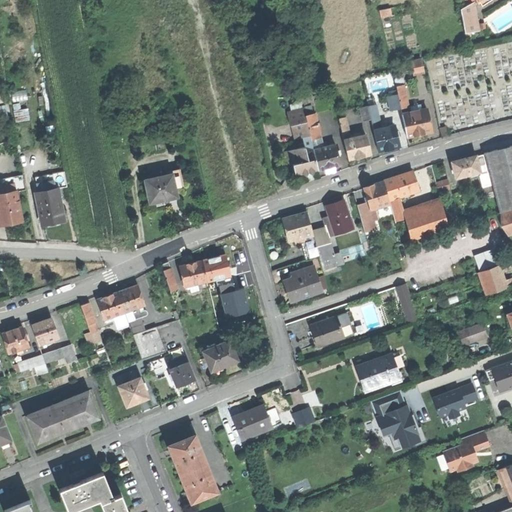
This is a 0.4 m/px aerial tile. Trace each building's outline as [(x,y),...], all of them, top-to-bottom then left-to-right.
[(460,3),(464,30),(474,28),(470,1),(460,3)] [(379,11),(381,20),(388,19),(386,9),(379,11)] [(286,38),(288,44),(298,42),(296,35),(286,38)] [(411,61),(414,74),(424,72),(422,59),(411,61)] [(399,100),(401,107),(409,105),(405,84),(396,86),(399,100)] [(402,112),(401,107),(399,100),(392,101),(395,113),(402,112)] [(313,104),(304,106),(306,113),(315,111),(313,104)] [(364,120),(372,118),(370,110),(369,105),(361,106),(364,120)] [(403,113),(407,135),(419,133),(432,130),(428,108),(423,109),(415,111),(413,111),(403,113)] [(285,127),(289,126),(308,121),(306,115),(304,109),(281,115),(285,127)] [(372,118),(374,128),(378,127),(377,121),(380,121),(378,109),(370,110),(372,118)] [(315,112),(306,115),(308,121),(311,134),(312,140),(320,138),(319,134),(320,133),(315,112)] [(339,117),(342,131),(348,129),(345,116),(339,117)] [(292,139),(311,134),(308,121),(289,126),(292,139)] [(374,128),(378,150),(389,148),(399,146),(394,124),(378,127),(374,128)] [(446,126),(440,127),(441,135),(448,134),(446,126)] [(344,139),(349,159),(359,156),(370,154),(366,134),(359,136),(351,138),(344,139)] [(335,144),(314,149),(320,169),(326,168),(327,173),(331,172),(335,171),(334,167),(341,165),(335,144)] [(511,144),(484,152),(484,153),(489,172),(494,195),(499,212),(511,207),(511,144)] [(314,176),(321,174),(320,169),(314,149),(308,151),(307,146),(298,149),(301,161),(305,175),(306,178),(314,176)] [(484,153),(476,155),(480,170),(481,174),(489,172),(484,153)] [(452,161),(456,176),(471,173),(480,170),(476,155),(476,154),(464,158),(452,161)] [(296,177),(305,175),(301,161),(292,163),(296,177)] [(147,179),(152,201),(166,198),(180,195),(178,186),(186,185),(182,168),(175,169),(170,174),(147,179)] [(397,176),(384,180),(389,198),(397,196),(419,189),(413,171),(397,176)] [(494,195),(489,172),(481,174),(487,196),(494,195)] [(31,181),(34,196),(58,191),(66,190),(63,174),(31,181)] [(440,180),(443,189),(450,188),(448,178),(440,180)] [(363,187),(370,209),(389,202),(382,181),(372,184),(363,187)] [(0,191),(0,197),(16,195),(15,188),(0,191)] [(34,196),(41,228),(52,225),(65,223),(62,209),(59,210),(57,203),(61,203),(58,191),(34,196)] [(0,197),(0,225),(0,227),(10,225),(22,223),(16,195),(0,197)] [(404,219),(397,196),(389,198),(396,221),(404,219)] [(324,217),(326,226),(329,236),(352,229),(343,200),(334,203),(326,205),(330,216),(324,217)] [(442,203),(404,215),(411,240),(449,228),(442,203)] [(511,207),(499,212),(500,225),(508,235),(511,234),(511,207)] [(390,209),(380,212),(382,219),(389,217),(390,221),(387,222),(393,243),(401,240),(390,209)] [(289,241),(299,238),(312,234),(311,231),(305,212),(292,216),(282,219),(289,241)] [(326,226),(311,231),(312,234),(316,246),(331,242),(329,236),(326,226)] [(299,238),(305,258),(318,254),(316,246),(312,234),(299,238)] [(335,255),(331,242),(316,246),(318,254),(320,260),(335,255)] [(479,269),(498,263),(492,248),(474,254),(479,269)] [(202,260),(207,281),(215,279),(217,285),(229,282),(227,276),(230,275),(225,255),(212,258),(202,260)] [(202,282),(207,281),(202,260),(190,263),(180,266),(184,286),(190,284),(202,282)] [(170,292),(178,289),(168,262),(160,265),(170,292)] [(479,271),(487,294),(507,287),(504,280),(500,267),(499,264),(479,271)] [(288,291),(291,300),(320,290),(312,266),(292,273),(293,277),(284,280),(288,291)] [(204,289),(202,282),(190,284),(191,289),(195,288),(196,291),(204,289)] [(397,285),(407,321),(418,318),(408,282),(397,285)] [(237,289),(216,294),(223,320),(254,312),(247,284),(236,287),(237,289)] [(118,292),(125,312),(133,309),(141,306),(145,305),(138,285),(127,289),(118,292)] [(105,319),(125,312),(118,292),(107,296),(98,299),(105,319)] [(88,302),(80,305),(87,326),(96,322),(88,302)] [(129,324),(125,312),(105,319),(106,323),(114,321),(116,329),(129,324)] [(134,324),(137,333),(156,326),(153,317),(134,324)] [(313,341),(315,346),(344,337),(339,324),(336,325),(334,317),(312,324),(315,334),(311,335),(313,341)] [(31,325),(38,345),(44,342),(51,340),(58,338),(51,318),(40,322),(31,325)] [(454,333),(459,346),(494,333),(489,320),(454,333)] [(98,329),(96,322),(87,326),(90,332),(98,329)] [(2,333),(9,353),(16,351),(22,349),(29,346),(28,342),(24,330),(22,326),(11,330),(2,333)] [(202,351),(211,373),(226,366),(240,360),(230,339),(202,351)] [(53,346),(51,340),(44,342),(47,348),(53,346)] [(70,345),(61,348),(65,357),(67,363),(75,360),(70,345)] [(42,355),(45,364),(65,357),(61,348),(42,355)] [(362,377),(367,390),(391,380),(392,383),(402,379),(392,353),(358,367),(362,377)] [(47,370),(45,364),(42,355),(31,359),(34,367),(37,374),(47,370)] [(171,370),(177,386),(186,383),(195,379),(186,356),(178,359),(181,366),(171,370)] [(20,372),(34,367),(31,359),(17,364),(20,372)] [(511,359),(486,369),(489,379),(495,377),(500,392),(511,387),(511,359)] [(117,382),(127,407),(137,403),(149,398),(140,378),(125,384),(123,379),(117,382)] [(472,382),(434,397),(442,416),(447,414),(450,420),(461,415),(460,411),(467,408),(465,404),(479,398),(472,382)] [(401,388),(371,400),(391,453),(421,441),(401,388)] [(88,392),(57,404),(68,430),(83,424),(98,419),(88,392)] [(27,415),(38,442),(53,436),(68,430),(57,404),(27,415)] [(234,420),(243,441),(272,428),(262,405),(252,410),(253,412),(244,416),(234,420)] [(293,414),(299,428),(316,420),(311,407),(293,414)] [(1,416),(0,416),(0,442),(11,439),(1,416)] [(462,442),(443,450),(450,469),(457,466),(459,470),(473,465),(471,461),(475,459),(473,453),(475,449),(490,443),(484,429),(460,437),(462,442)] [(175,461),(180,474),(206,464),(195,436),(169,447),(175,461)] [(511,463),(500,468),(511,499),(511,463)] [(186,489),(191,502),(217,491),(206,464),(180,474),(186,489)] [(59,490),(68,511),(99,499),(104,511),(128,511),(127,509),(121,495),(114,498),(103,472),(79,482),(73,484),(59,490)] [(70,477),(73,484),(79,482),(76,475),(73,476),(70,477)] [(31,511),(28,505),(32,503),(31,500),(4,511),(31,511)]
